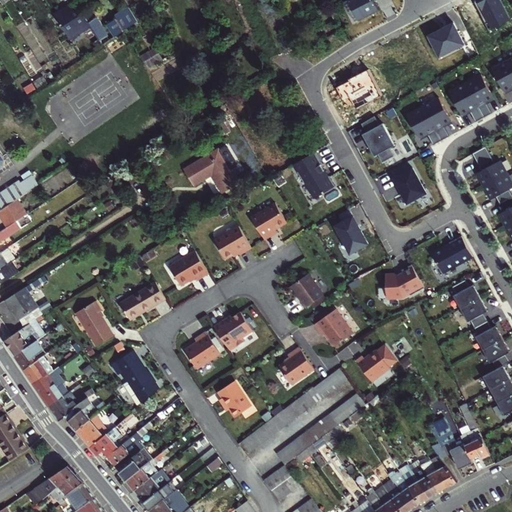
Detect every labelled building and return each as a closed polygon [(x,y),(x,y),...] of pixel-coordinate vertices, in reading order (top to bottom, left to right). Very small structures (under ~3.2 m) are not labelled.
[(72,0),(74,4),(68,8),(80,26),(89,20),(85,14),(76,0),(72,0)] [(76,0),(85,14),(92,9),(97,6),(93,0),(76,0)] [(350,0),(360,18),(380,7),(376,0),(350,0)] [(139,21),(130,7),(117,16),(126,30),(139,21)] [(80,26),(68,8),(61,12),(73,30),(80,26)] [(85,14),(89,20),(92,24),(99,19),(92,9),(85,14)] [(126,30),(117,16),(106,23),(115,36),(126,30)] [(93,26),(102,40),(110,35),(99,19),(92,24),(93,26)] [(85,29),(87,33),(90,32),(92,30),(90,28),(93,26),(92,24),(89,20),(80,26),(83,30),(85,29)] [(429,34),(440,55),(465,42),(454,20),(429,34)] [(80,26),(73,30),(76,35),(83,30),(80,26)] [(92,30),(90,32),(99,47),(105,43),(102,40),(93,26),(90,28),(92,30)] [(74,57),(66,45),(60,49),(68,61),(74,57)] [(140,54),(148,68),(164,59),(156,46),(140,54)] [(511,58),(491,69),(504,94),(511,90),(511,58)] [(47,61),(44,64),(53,78),(56,75),(47,61)] [(483,76),(451,92),(465,117),(472,113),(477,122),(493,114),(487,103),(495,99),(483,76)] [(440,99),(408,115),(421,140),(429,136),(434,145),(450,137),(444,127),(452,123),(440,99)] [(376,116),(365,124),(367,134),(378,155),(387,161),(398,154),(397,144),(385,123),(376,116)] [(511,193),(509,188),(511,185),(511,181),(500,159),(495,162),(486,145),(473,152),(482,170),(478,172),(492,198),(496,195),(504,210),(500,212),(511,234),(511,193)] [(239,183),(219,148),(185,167),(195,184),(212,174),(222,192),(239,183)] [(317,153),(296,165),(315,198),(336,186),(317,153)] [(80,177),(86,186),(97,179),(91,170),(80,177)] [(414,170),(396,180),(409,205),(428,194),(414,170)] [(26,192),(34,188),(30,183),(25,186),(19,175),(15,177),(17,181),(26,192)] [(0,210),(21,197),(26,192),(17,181),(0,192),(0,210)] [(0,210),(0,216),(7,226),(28,212),(21,197),(0,210)] [(287,222),(275,202),(251,217),(264,239),(276,232),(274,230),(287,222)] [(0,243),(34,220),(28,212),(7,226),(0,230),(0,243)] [(354,214),(337,224),(352,251),(369,242),(354,214)] [(252,246),(239,224),(216,238),(228,257),(239,251),(240,253),(252,246)] [(473,256),(462,237),(434,253),(445,272),(473,256)] [(0,269),(12,262),(16,256),(9,247),(0,253),(0,269)] [(209,273),(196,250),(172,264),(184,283),(196,276),(198,280),(209,273)] [(12,262),(0,269),(0,284),(19,270),(12,262)] [(398,274),(387,275),(389,298),(404,297),(424,285),(414,266),(398,274)] [(323,296),(308,275),(288,289),(295,299),(297,298),(305,309),(323,296)] [(45,282),(41,277),(5,300),(22,325),(41,314),(28,294),(45,282)] [(511,376),(506,365),(511,362),(508,355),(511,352),(511,351),(498,326),(494,328),(486,313),(490,311),(476,284),(472,287),(468,280),(455,287),(459,294),(456,295),(470,322),(473,320),(481,336),(479,337),(492,363),(495,362),(498,368),(485,375),(507,416),(511,412),(511,376)] [(167,299),(156,281),(122,301),(133,319),(167,299)] [(102,311),(96,302),(77,313),(97,346),(114,336),(100,312),(102,311)] [(241,310),(232,316),(226,320),(225,318),(214,324),(229,346),(235,342),(236,345),(246,339),(244,336),(254,329),(241,310)] [(350,336),(334,312),(313,326),(322,339),(325,337),(332,348),(350,336)] [(38,340),(46,334),(36,320),(5,341),(15,356),(38,340)] [(61,324),(55,328),(58,334),(65,329),(61,324)] [(221,351),(206,330),(196,335),(195,340),(184,348),(197,367),(221,351)] [(24,369),(43,355),(46,353),(42,346),(38,340),(15,356),(24,369)] [(116,343),(121,350),(125,347),(121,340),(116,343)] [(400,363),(387,344),(367,358),(365,355),(358,359),(374,381),(400,363)] [(315,368),(300,347),(287,356),(289,358),(278,365),(291,385),(315,368)] [(146,367),(134,349),(112,363),(119,374),(123,371),(128,379),(126,381),(140,402),(160,385),(151,370),(148,372),(145,368),(146,367)] [(34,384),(53,370),(43,355),(24,369),(34,384)] [(402,362),(407,369),(414,364),(409,357),(402,362)] [(91,363),(84,369),(90,376),(97,371),(91,363)] [(63,372),(59,366),(53,370),(34,384),(44,398),(64,385),(66,383),(60,374),(63,372)] [(341,368),(241,442),(249,453),(350,379),(341,368)] [(228,407),(230,405),(238,416),(254,405),(238,380),(221,391),(225,397),(222,399),(228,407)] [(49,406),(70,393),(64,385),(44,398),(49,406)] [(72,410),(81,404),(90,397),(96,393),(93,389),(86,392),(76,399),(70,393),(49,406),(59,420),(65,416),(72,410)] [(377,396),(374,392),(367,396),(369,401),(377,396)] [(360,394),(279,453),(287,463),(295,457),(314,443),(341,423),(350,417),(368,404),(360,394)] [(383,402),(380,396),(368,404),(350,417),(354,422),(363,417),(373,409),(383,402)] [(96,414),(100,410),(94,402),(90,397),(81,404),(72,410),(65,416),(76,430),(96,414)] [(492,456),(467,404),(463,406),(473,431),(455,441),(445,417),(432,424),(443,442),(448,453),(453,452),(461,469),(475,464),(473,459),(480,455),(484,459),(492,456)] [(130,436),(108,456),(114,464),(129,452),(133,455),(144,446),(139,440),(168,414),(164,408),(130,436)] [(0,417),(0,440),(13,460),(30,448),(6,413),(0,417)] [(91,447),(104,436),(110,431),(102,420),(96,414),(76,430),(91,447)] [(91,447),(97,455),(122,434),(132,426),(137,421),(131,414),(110,431),(104,436),(91,447)] [(314,443),(295,457),(300,463),(304,460),(309,464),(313,462),(309,457),(346,430),(341,423),(314,443)] [(336,511),(405,511),(412,508),(421,502),(430,496),(439,491),(448,486),(458,481),(445,456),(448,453),(443,442),(438,444),(443,457),(426,465),(419,456),(396,471),(394,469),(389,471),(390,476),(373,487),(370,483),(367,486),(369,490),(366,492),(363,490),(361,492),(364,498),(358,502),(354,497),(351,499),(355,505),(350,508),(350,510),(348,511),(338,511),(338,510),(336,511)] [(126,480),(148,462),(153,458),(147,451),(144,446),(133,455),(116,468),(126,480)] [(148,462),(126,480),(135,491),(159,470),(154,464),(170,450),(167,446),(153,458),(148,462)] [(212,446),(204,453),(211,461),(219,455),(212,446)] [(211,461),(205,466),(210,473),(223,462),(219,455),(211,461)] [(276,475),(288,491),(300,482),(286,464),(276,472),(278,474),(276,475)] [(77,474),(69,465),(28,493),(38,503),(53,494),(55,493),(53,491),(77,474)] [(159,470),(135,491),(143,502),(168,481),(159,470)] [(288,491),(276,475),(278,474),(276,472),(265,479),(279,498),(288,491)] [(85,482),(77,474),(53,491),(55,493),(53,494),(61,503),(62,502),(61,499),(66,495),(85,482)] [(168,481),(143,502),(150,511),(177,489),(170,481),(168,481)] [(85,482),(66,495),(78,509),(96,497),(85,482)] [(185,511),(191,508),(177,489),(150,511),(151,511),(185,511)] [(299,504),(305,511),(307,511),(318,504),(311,494),(299,504)] [(107,511),(96,497),(78,509),(75,511),(107,511)] [(256,511),(247,498),(236,507),(239,511),(256,511)]
